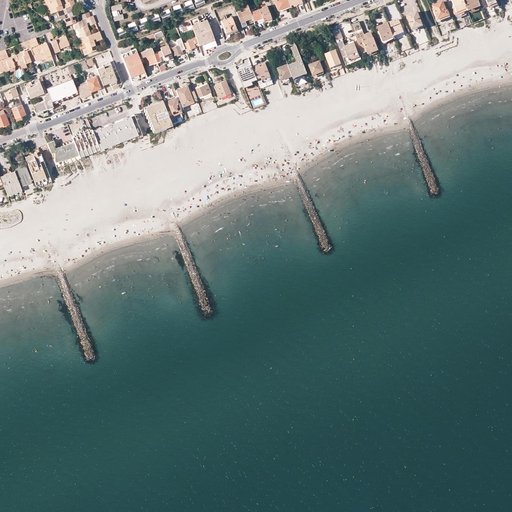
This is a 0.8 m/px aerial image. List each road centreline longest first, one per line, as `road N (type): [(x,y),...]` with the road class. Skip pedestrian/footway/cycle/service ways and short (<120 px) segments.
road 1 (tertiary): [(130,91),(0,141)]
road 2 (tertiary): [(363,0),(234,50)]
